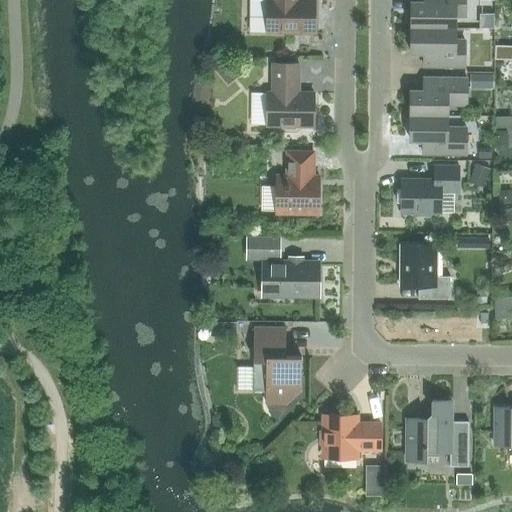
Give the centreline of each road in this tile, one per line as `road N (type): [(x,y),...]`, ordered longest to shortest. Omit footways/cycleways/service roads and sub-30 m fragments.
road 1 (residential): [(361,354),(363,171)]
road 2 (residential): [(350,0),(348,151),(363,171)]
road 3 (residential): [(363,171),(374,157),(375,0)]
road 4 (residential): [(511,356),(361,354)]
